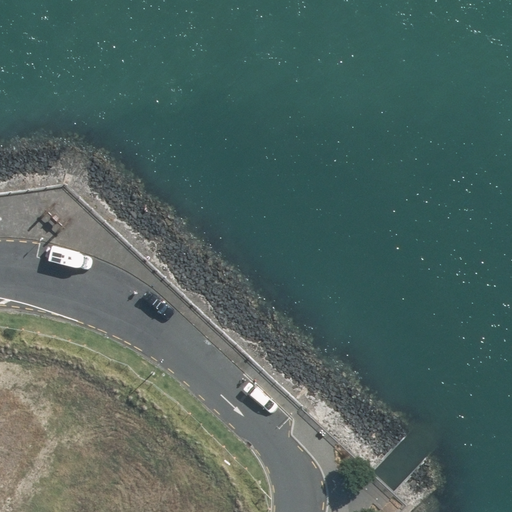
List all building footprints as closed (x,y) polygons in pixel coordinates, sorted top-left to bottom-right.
[(119,389),(83,370),(77,382),(112,401),(119,389)] [(14,423),(18,425),(32,426),(37,425),(41,423),(44,420),(47,417),(50,414),(52,410),(53,406),(54,401),(53,397),(53,393),(51,389),(49,385),(46,381),(43,379),(39,376),(35,375),(31,374),(27,373),(22,374),(18,375),(14,377),(10,379),(7,382),(5,386),(3,389),(1,394),(0,398),(0,402),(1,406),(3,411),(5,414),(7,418),(11,421),(14,423)] [(111,497),(116,499),(127,499),(132,498),(137,496),(142,493),(146,490),(149,485),(152,481),(154,476),(155,470),(155,465),(154,460),(152,455),(149,450),(146,446),(142,442),(137,439),(132,437),(127,436),(121,436),(116,437),(111,438),(106,441),(102,444),(98,448),(95,452),(93,457),(91,462),(91,468),(91,473),(93,478),(95,483),(98,488),(102,492),(106,495),(111,497)] [(0,501),(15,503),(19,502),(23,500),(26,497),(29,494),(31,490),(32,486),(33,482),(34,478),(34,474),(33,470),(31,466),(29,462),(26,459),(23,456),(19,454),(15,452),(11,451),(7,451),(3,451),(0,451),(0,501)] [(206,511),(237,511),(239,511),(225,496),(206,511)]
